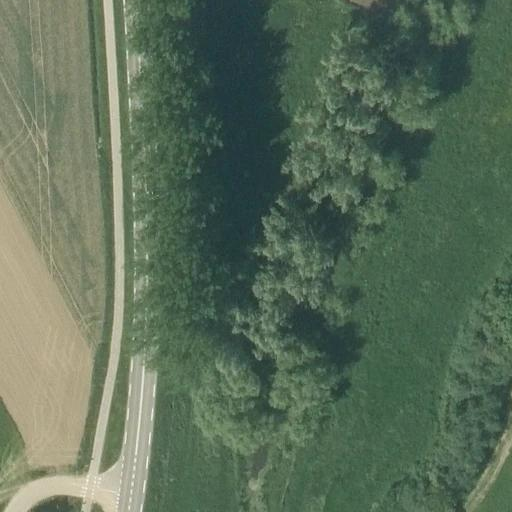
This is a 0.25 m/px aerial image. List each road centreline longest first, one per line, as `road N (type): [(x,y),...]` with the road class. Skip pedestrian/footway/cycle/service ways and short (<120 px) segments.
road 1 (secondary): [(131,496),(147,221),(134,0)]
road 2 (track): [(452,511),(511,370)]
road 3 (unclassified): [(18,511),(41,488),(61,485),(131,496)]
